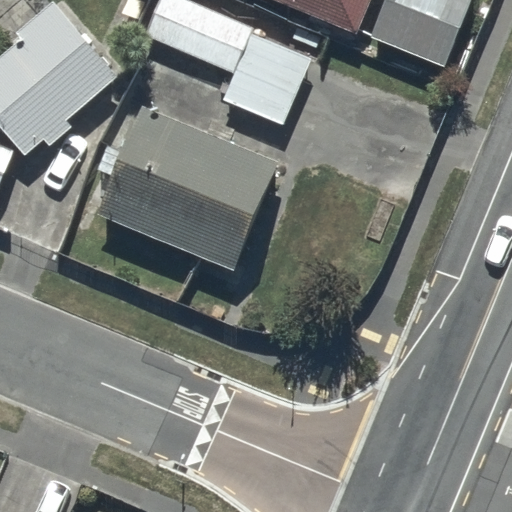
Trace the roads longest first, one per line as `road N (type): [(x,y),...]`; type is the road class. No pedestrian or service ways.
road 1 (residential): [(412,511),(0,343)]
road 2 (residential): [(511,279),(413,511)]
